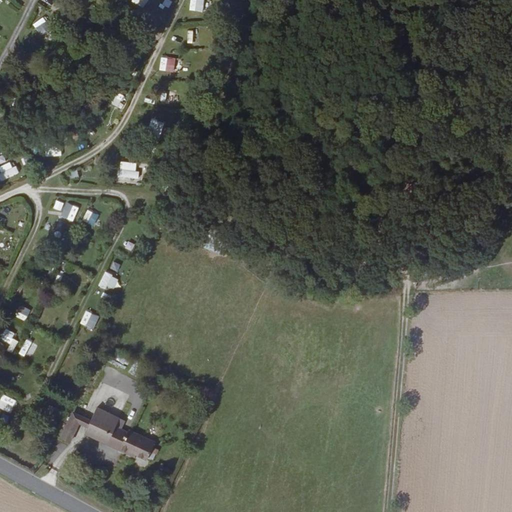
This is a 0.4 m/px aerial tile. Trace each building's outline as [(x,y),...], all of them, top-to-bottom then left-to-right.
[(133,0),(132,1),(143,8),(148,0),(133,0)] [(203,12),(204,0),(190,0),(189,11),(203,12)] [(33,25),(42,36),(52,27),(43,16),(33,25)] [(160,71),(175,72),(176,58),(160,57),(160,71)] [(109,101),(116,107),(124,98),(118,92),(109,101)] [(161,92),(161,103),(174,104),(175,93),(161,92)] [(160,130),(162,123),(153,120),(150,126),(160,130)] [(0,177),(1,181),(18,175),(13,162),(0,166),(0,177)] [(137,181),(138,163),(119,162),(118,180),(137,181)] [(66,204),(62,219),(75,222),(78,207),(66,204)] [(88,209),(82,221),(93,227),(99,215),(88,209)] [(119,272),(121,265),(112,262),(110,269),(119,272)] [(28,322),(33,310),(20,305),(15,317),(28,322)] [(185,372),(192,356),(193,353),(149,331),(126,379),(171,401),(169,407),(193,418),(196,413),(226,427),(245,436),(261,402),(213,379),(210,384),(195,377),(185,372)] [(20,351),(31,358),(37,347),(27,341),(20,351)] [(75,356),(78,347),(71,344),(67,354),(75,356)] [(96,348),(74,394),(92,402),(113,357),(96,348)] [(185,372),(195,377),(202,361),(192,356),(185,372)] [(0,407),(11,412),(16,399),(2,394),(0,399),(0,407)] [(97,405),(85,432),(151,464),(160,445),(123,427),(127,420),(97,405)] [(60,438),(72,442),(79,425),(86,428),(89,420),(70,413),(60,438)] [(196,413),(193,418),(223,433),(226,427),(196,413)]
